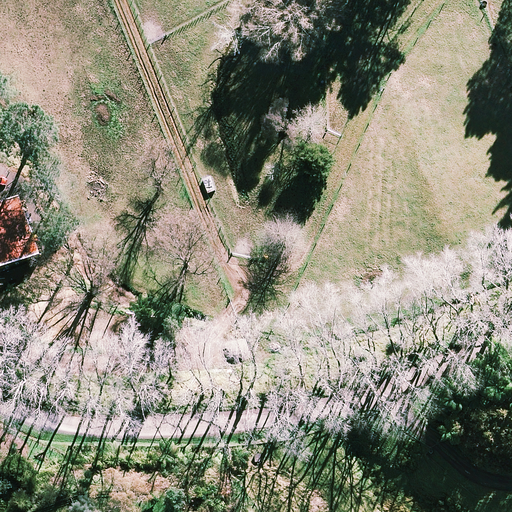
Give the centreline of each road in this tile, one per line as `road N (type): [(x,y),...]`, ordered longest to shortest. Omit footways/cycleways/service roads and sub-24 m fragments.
road 1 (track): [(0,400),(105,430),(281,408),(372,387),(511,325)]
road 2 (track): [(511,482),(459,465),(372,387)]
